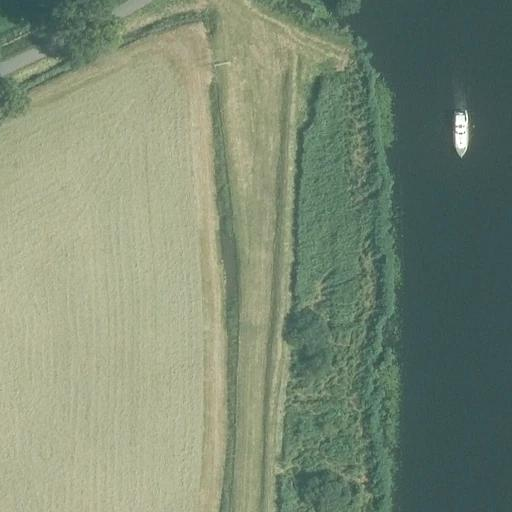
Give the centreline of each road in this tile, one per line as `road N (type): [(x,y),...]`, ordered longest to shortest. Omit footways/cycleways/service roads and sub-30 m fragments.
road 1 (track): [(258,476),(280,67),(233,0)]
road 2 (unclassified): [(0,71),(142,0)]
